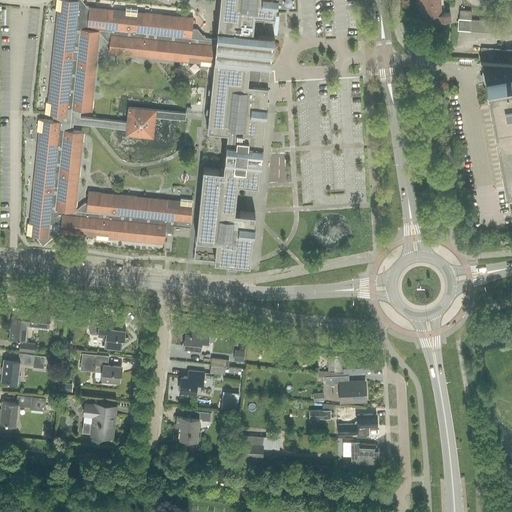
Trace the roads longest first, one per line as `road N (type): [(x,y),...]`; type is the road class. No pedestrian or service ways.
road 1 (residential): [(402,387),(407,480),(397,497),(155,473),(148,459),(167,285)]
road 2 (tertiary): [(416,257),(384,0)]
road 3 (tertiary): [(391,287),(225,292),(167,285)]
road 4 (tertiary): [(167,285),(0,267)]
road 5 (tertiary): [(452,478),(427,318)]
